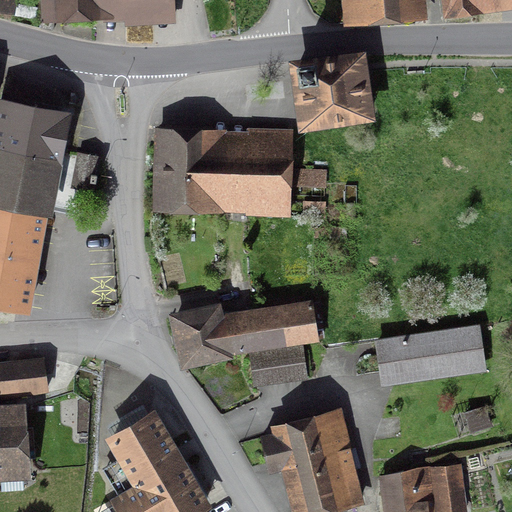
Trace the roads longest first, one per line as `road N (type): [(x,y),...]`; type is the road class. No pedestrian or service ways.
road 1 (residential): [(152,345),(128,232),(126,62)]
road 2 (primary): [(290,47),(511,39)]
road 3 (residential): [(152,345),(256,511)]
road 4 (residential): [(152,345),(0,338)]
road 5 (primary): [(0,38),(126,62)]
